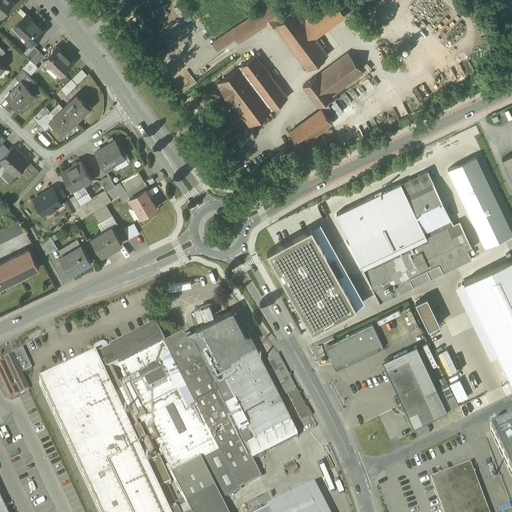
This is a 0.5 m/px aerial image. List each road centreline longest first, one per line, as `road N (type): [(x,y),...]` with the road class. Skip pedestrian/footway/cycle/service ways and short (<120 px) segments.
road 1 (tertiary): [(511,90),(241,221)]
road 2 (tertiary): [(356,474),(234,251)]
road 3 (tertiary): [(195,242),(0,331)]
road 4 (residential): [(511,400),(356,474)]
road 5 (residential): [(132,107),(50,161),(0,113)]
road 6 (tertiary): [(132,107),(50,0)]
road 7 (tertiary): [(204,211),(132,107)]
